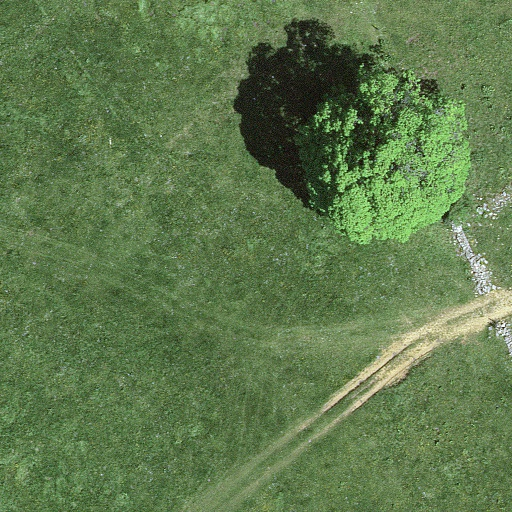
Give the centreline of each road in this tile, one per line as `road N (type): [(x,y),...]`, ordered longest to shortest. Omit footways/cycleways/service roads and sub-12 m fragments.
road 1 (track): [(434,336),(245,335),(141,310),(0,252)]
road 2 (track): [(224,511),(398,359),(511,298)]
